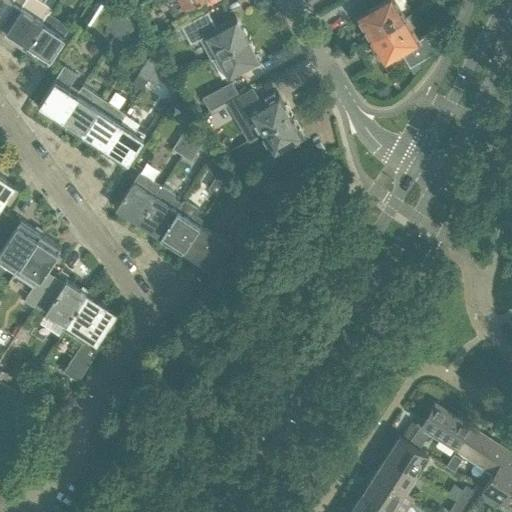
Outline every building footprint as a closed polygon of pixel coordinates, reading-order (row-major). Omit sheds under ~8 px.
[(0,0),(0,29),(4,32),(22,6),(25,0),(0,0)] [(52,6),(42,0),(25,0),(22,6),(4,32),(26,46),(44,20),(49,11),(52,6)] [(97,0),(85,20),(94,25),(109,2),(105,0),(97,0)] [(157,0),(159,3),(164,0),(166,0),(174,13),(185,6),(196,0),(157,0)] [(372,38),(405,19),(394,0),(383,0),(358,14),(360,18),(359,21),(362,26),(366,27),(372,38)] [(412,0),(418,10),(435,0),(412,0)] [(44,20),(26,46),(48,61),(66,34),(65,34),(70,25),(49,11),(44,20)] [(115,35),(126,18),(117,12),(106,29),(115,35)] [(181,25),(173,29),(179,41),(187,36),(191,44),(199,40),(200,39),(211,59),(247,39),(248,34),(245,28),(241,27),(236,19),(232,21),(217,29),(210,14),(208,12),(195,19),(182,26),(181,25)] [(126,18),(115,35),(125,42),(136,25),(126,18)] [(417,40),(405,19),(372,38),(378,48),(377,52),(380,56),(383,57),(385,60),(402,51),(410,66),(436,51),(426,35),(417,40)] [(247,39),(211,59),(211,60),(212,59),(217,57),(228,77),(259,60),(255,53),(256,48),(252,42),(247,39)] [(148,80),(159,63),(150,57),(139,74),(148,80)] [(159,63),(148,80),(158,86),(169,69),(159,63)] [(60,120),(78,93),(77,93),(80,89),(70,83),(77,73),(65,65),(56,79),(38,105),(60,120)] [(202,114),(227,100),(239,94),(232,81),(202,97),(204,101),(197,105),(202,114)] [(104,98),(83,84),(80,89),(80,90),(78,93),(60,120),(82,134),(100,107),(98,106),(104,98)] [(239,94),(227,100),(229,104),(249,139),(261,132),(291,116),(292,110),(288,103),(283,101),(279,95),(264,104),(253,86),(239,94)] [(104,148),(121,121),(127,113),(104,98),(98,106),(100,107),(82,134),(104,148)] [(126,163),(144,136),(134,130),(140,122),(127,113),(121,121),(104,148),(126,163)] [(291,116),(261,132),(273,153),(263,159),(267,166),(278,160),(274,153),(291,143),(303,137),(299,130),(300,124),(296,117),(291,116)] [(173,148),(183,155),(194,138),(183,131),(173,148)] [(194,138),(183,155),(191,160),(202,142),(194,138)] [(139,222),(163,185),(141,170),(116,207),(139,222)] [(218,195),(229,178),(219,172),(209,189),(218,195)] [(249,202),(271,216),(290,187),(269,173),(249,202)] [(0,229),(9,215),(0,208),(16,185),(0,174),(0,229)] [(160,236),(180,206),(172,201),(176,193),(163,185),(139,222),(160,236)] [(182,250),(203,218),(197,214),(200,209),(184,199),(180,206),(160,236),(182,250)] [(228,227),(239,234),(250,217),(239,209),(228,227)] [(9,215),(0,229),(0,261),(15,271),(20,262),(21,263),(41,232),(21,218),(19,222),(9,215)] [(203,218),(182,250),(215,271),(232,244),(221,237),(223,234),(214,228),(212,231),(200,223),(203,218)] [(46,269),(61,246),(41,232),(21,263),(20,262),(15,271),(35,284),(25,299),(36,306),(55,276),(46,269)] [(67,323),(68,324),(87,293),(67,279),(65,282),(55,276),(36,306),(45,313),(40,321),(60,333),(67,323)] [(74,378),(106,330),(117,313),(87,293),(68,324),(80,332),(76,337),(84,341),(64,371),(74,378)] [(436,402),(410,441),(415,445),(420,447),(431,430),(459,448),(473,426),(436,402)] [(493,470),(507,448),(473,426),(459,448),(493,470)] [(400,435),(389,453),(418,472),(430,453),(420,447),(415,445),(410,441),(400,435)] [(511,451),(507,448),(493,470),(483,487),(502,499),(511,484),(511,451)] [(406,490),(418,472),(389,453),(377,471),(406,490)] [(448,465),(455,470),(462,458),(455,454),(448,465)] [(377,471),(365,490),(394,508),(399,511),(405,511),(415,496),(406,490),(377,471)] [(458,498),(466,503),(475,489),(467,484),(458,498)] [(511,505),(511,484),(502,499),(511,505)] [(391,511),(394,508),(365,490),(353,508),(360,511),(391,511)] [(449,511),(460,511),(466,503),(458,498),(449,511)]
